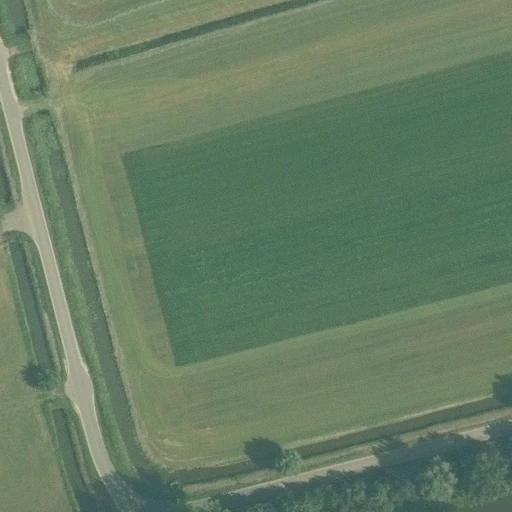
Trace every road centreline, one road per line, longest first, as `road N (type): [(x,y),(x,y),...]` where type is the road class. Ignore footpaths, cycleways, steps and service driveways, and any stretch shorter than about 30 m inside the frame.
road 1 (unclassified): [(0,78),(105,470),(137,511)]
road 2 (unclassified): [(200,511),(511,432)]
